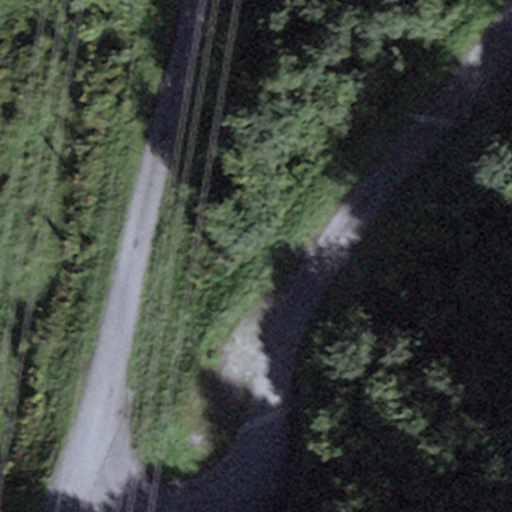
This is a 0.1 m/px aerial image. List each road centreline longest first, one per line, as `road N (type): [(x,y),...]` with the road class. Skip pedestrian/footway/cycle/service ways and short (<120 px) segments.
road 1 (track): [(216,511),(245,486),(264,449),(279,339),(299,293),(511,31)]
road 2 (unclassified): [(209,0),(66,511)]
